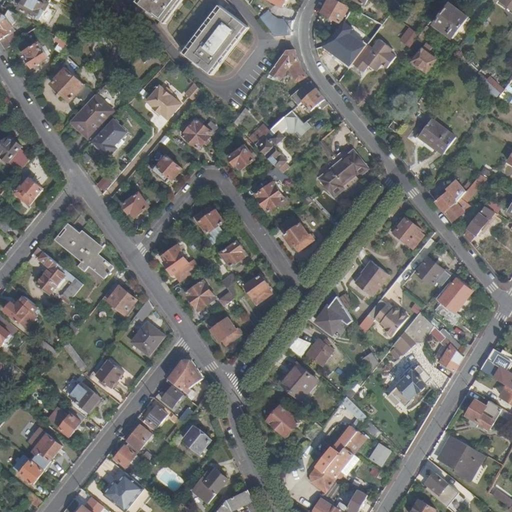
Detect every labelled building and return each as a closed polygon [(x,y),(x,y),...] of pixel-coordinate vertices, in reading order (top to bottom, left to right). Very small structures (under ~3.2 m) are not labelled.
[(51,0),(24,0),(20,9),(41,20),(51,0)] [(122,6),(118,0),(110,0),(118,10),(122,6)] [(181,0),(143,0),(140,4),(165,22),(181,0)] [(184,0),(181,0),(165,22),(167,23),(184,0)] [(338,0),(327,0),(321,12),(341,22),(350,6),(338,0)] [(447,0),(451,3),(459,9),(464,6),(468,1),(466,0),(447,0)] [(511,0),(501,0),(501,1),(511,8),(511,0)] [(469,16),(463,12),(459,9),(451,3),(435,25),(453,38),(469,16)] [(185,53),(188,55),(224,7),(221,5),(185,53)] [(438,13),(427,5),(424,8),(435,17),(438,13)] [(224,7),(188,55),(211,73),(248,26),(224,7)] [(0,40),(6,49),(16,42),(10,33),(15,30),(12,25),(20,15),(8,9),(5,15),(0,11),(0,40)] [(293,27),(294,21),(278,19),(272,15),(269,11),(261,18),(276,36),(293,35),(293,27)] [(381,11),(376,20),(378,22),(383,24),(384,24),(389,16),(381,11)] [(81,15),(74,24),(81,28),(88,20),(81,15)] [(347,21),(325,46),(350,68),(353,64),(367,45),(351,35),(354,29),(347,21)] [(248,26),(211,73),(214,75),(232,51),(250,27),(248,26)] [(421,35),(419,38),(425,43),(434,30),(428,26),(421,35)] [(410,47),(420,34),(411,27),(400,40),(410,47)] [(56,49),(62,53),(71,43),(58,36),(55,42),(59,44),(56,49)] [(353,64),(363,72),(368,65),(372,67),(377,60),(382,63),(388,68),(397,56),(390,52),(393,47),(380,38),(373,47),(369,43),(367,45),(353,64)] [(40,42),(25,52),(29,57),(27,58),(32,68),(49,57),(40,42)] [(432,47),(427,43),(414,61),(428,72),(437,58),(429,52),(432,47)] [(460,45),(458,48),(457,50),(464,57),(467,52),(460,45)] [(297,57),(295,49),(287,49),(271,73),(281,79),(290,68),(296,80),(299,80),(308,76),(305,72),(302,67),(299,62),(297,57)] [(376,70),(382,63),(377,60),(372,67),(376,70)] [(61,62),(52,71),(58,77),(53,83),(71,100),(77,94),(83,100),(92,90),(61,62)] [(484,65),(479,72),(487,79),(490,75),(492,73),(484,65)] [(505,89),(490,75),(487,79),(502,93),(505,89)] [(317,87),(311,81),(302,87),(291,96),(299,104),(300,104),(304,100),(303,100),(317,87)] [(187,93),(195,101),(199,96),(203,91),(195,83),(187,93)] [(171,120),(184,104),(174,96),(174,93),(169,88),(165,88),(162,86),(149,102),(156,107),(155,108),(163,115),(164,114),(171,120)] [(330,104),(317,87),(303,100),(304,100),(300,104),(302,106),(306,103),(312,110),(315,108),(319,112),(330,104)] [(208,95),(203,91),(199,96),(204,100),(208,95)] [(97,94),(72,121),(89,137),(114,111),(97,94)] [(10,116),(16,109),(11,101),(1,111),(10,116)] [(248,110),(245,108),(235,122),(236,124),(240,128),(250,114),(247,112),(248,110)] [(304,123),(293,110),(271,130),(256,144),(279,167),(284,172),(291,167),(286,162),(288,160),(275,145),(276,143),(278,144),(286,137),(285,135),(282,133),(286,130),(288,132),(295,131),(298,128),(304,123)] [(0,130),(10,117),(0,111),(0,117),(2,119),(0,121),(0,130)] [(389,127),(396,132),(405,120),(398,115),(389,127)] [(128,131),(115,118),(94,140),(111,155),(121,145),(118,142),(128,131)] [(198,119),(183,135),(200,150),(214,133),(198,119)] [(457,137),(432,119),(418,138),(436,152),(438,148),(445,153),(457,137)] [(312,126),(308,120),(304,123),(298,128),(302,133),(312,126)] [(250,137),(256,144),(271,130),(265,124),(250,137)] [(25,167),(32,158),(21,150),(23,147),(16,141),(14,143),(9,139),(0,150),(0,154),(21,172),(25,167)] [(246,145),(231,157),(237,165),(239,164),(243,169),(256,159),(246,145)] [(332,172),(330,170),(320,178),(334,196),(345,188),(342,184),(356,172),(359,176),(369,168),(355,151),(345,158),(347,161),(332,172)] [(41,156),(37,152),(32,158),(25,167),(29,170),(41,156)] [(168,155),(154,170),(167,182),(171,177),(174,179),(184,168),(168,155)] [(345,158),(330,170),(332,172),(347,161),(345,158)] [(114,164),(105,175),(112,181),(121,170),(114,164)] [(481,174),(476,180),(482,183),(486,178),(481,174)] [(30,206),(44,189),(31,179),(24,187),(21,185),(15,194),(30,206)] [(437,201),(446,212),(458,202),(462,198),(467,191),(458,180),(448,190),(449,191),(437,201)] [(462,198),(466,201),(467,202),(482,183),(476,180),(467,191),(462,198)] [(274,182),(257,195),(269,211),(286,199),(274,182)] [(133,212),(136,216),(150,206),(140,192),(124,204),(130,213),(133,212)] [(446,212),(454,221),(466,211),(461,205),(458,202),(446,212)] [(214,244),(230,234),(222,223),(225,221),(217,210),(214,211),(210,205),(195,217),(199,222),(200,222),(208,233),(207,234),(214,244)] [(464,234),(470,241),(476,233),(478,234),(496,212),(486,206),(464,234)] [(0,227),(6,233),(13,224),(0,213),(0,227)] [(293,216),(280,225),(287,233),(285,235),(293,246),(296,244),(299,250),(315,240),(310,234),(309,234),(301,223),(299,224),(293,216)] [(423,230),(408,217),(401,225),(398,223),(393,230),(415,248),(425,235),(421,232),(423,230)] [(90,267),(96,271),(90,240),(71,226),(58,243),(83,263),(79,267),(86,272),(90,267)] [(99,242),(88,234),(90,240),(96,245),(99,242)] [(96,245),(90,240),(96,271),(106,278),(115,267),(100,254),(94,248),(96,245)] [(243,251),(245,249),(239,241),(222,252),(232,266),(246,256),(243,251)] [(105,247),(99,242),(96,245),(94,248),(100,254),(105,247)] [(176,273),(181,281),(200,268),(194,260),(191,262),(181,249),(182,249),(179,244),(162,256),(175,274),(176,273)] [(69,273),(39,248),(34,254),(48,266),(44,271),(47,274),(39,284),(51,294),(66,277),(69,273)] [(438,280),(444,285),(452,275),(430,257),(417,272),(419,273),(426,279),(434,285),(438,280)] [(390,275),(372,262),(366,270),(367,270),(356,284),(372,297),(390,275)] [(86,272),(99,284),(96,271),(90,267),(86,272)] [(96,271),(99,284),(102,283),(106,278),(96,271)] [(74,283),(77,279),(69,273),(66,277),(74,283)] [(426,279),(419,273),(415,278),(422,283),(426,279)] [(235,282),(237,281),(233,274),(223,281),(227,287),(235,282)] [(263,275),(247,286),(255,298),(254,298),(258,304),(273,293),(269,288),(271,286),(263,275)] [(474,291),(457,278),(441,299),(444,301),(437,310),(457,325),(464,316),(458,312),(474,291)] [(64,295),(71,301),(84,285),(77,279),(74,283),(64,295)] [(205,280),(187,293),(199,310),(217,297),(205,280)] [(244,295),(235,282),(227,287),(230,291),(235,298),(237,300),(244,295)] [(140,300),(117,283),(102,300),(104,306),(106,307),(111,302),(128,315),(140,300)] [(220,299),(225,306),(227,304),(235,298),(230,291),(220,299)] [(347,293),(340,297),(348,309),(354,305),(347,293)] [(340,297),(339,295),(319,321),(334,332),(342,322),(345,325),(347,327),(356,321),(348,309),(340,297)] [(35,314),(39,308),(26,297),(18,307),(12,303),(6,312),(28,329),(38,316),(35,314)] [(237,311),(242,308),(237,300),(235,298),(227,304),(231,310),(235,308),(237,311)] [(154,306),(149,299),(137,315),(143,320),(154,306)] [(388,305),(381,299),(368,315),(375,321),(377,318),(387,326),(385,329),(394,337),(410,318),(402,311),(399,312),(395,309),(388,304),(388,305)] [(433,324),(422,313),(393,347),(395,349),(392,352),(398,358),(403,354),(404,355),(417,343),(410,335),(415,331),(425,342),(432,331),(434,327),(433,324)] [(20,331),(1,316),(0,318),(0,348),(10,336),(14,338),(20,331)] [(229,318),(213,329),(220,340),(223,339),(227,345),(242,334),(238,328),(237,328),(229,318)] [(79,330),(71,324),(67,330),(74,335),(79,330)] [(165,335),(156,329),(155,330),(147,324),(134,341),(151,354),(165,335)] [(456,371),(465,356),(458,349),(438,328),(433,324),(434,327),(432,331),(445,344),(438,357),(442,360),(441,362),(456,371)] [(299,336),(290,349),(301,357),(311,344),(299,336)] [(332,343),(327,340),(325,342),(320,339),(309,355),(323,366),(336,350),(330,346),(332,343)] [(465,356),(472,345),(464,340),(458,349),(465,356)] [(44,341),(40,347),(55,359),(60,353),(44,341)] [(65,347),(71,356),(75,352),(68,343),(65,347)] [(511,388),(511,373),(508,371),(511,365),(511,359),(494,349),(482,370),(508,386),(511,388)] [(373,352),(363,359),(372,371),(380,362),(373,352)] [(184,359),(169,378),(188,393),(192,389),(191,388),(205,378),(193,360),(184,359)] [(112,389),(126,373),(108,361),(96,377),(112,389)] [(318,380),(300,364),(284,384),(302,399),(318,380)] [(433,379),(420,365),(414,371),(411,368),(402,377),(405,381),(388,396),(398,406),(402,403),(407,407),(415,399),(413,397),(418,393),(419,393),(433,379)] [(87,418),(88,419),(92,414),(90,413),(102,398),(82,383),(71,397),(75,400),(71,405),(72,406),(87,418)] [(185,395),(173,386),(163,399),(174,408),(185,395)] [(511,388),(508,386),(501,396),(511,403),(511,414),(511,388)] [(348,397),(351,399),(356,393),(348,387),(344,393),(348,397)] [(359,416),(353,425),(359,430),(369,418),(358,406),(351,399),(348,397),(344,402),(359,416)] [(503,409),(491,401),(488,406),(477,399),(467,415),(490,430),(499,415),(503,409)] [(194,402),(180,419),(186,424),(200,407),(194,402)] [(282,404),(269,420),(288,436),(301,421),(282,404)] [(71,437),(87,418),(72,406),(68,412),(72,415),(70,417),(59,408),(50,420),(71,437)] [(157,406),(144,423),(156,432),(169,415),(157,406)] [(503,409),(499,415),(511,422),(511,421),(511,414),(503,409)] [(180,419),(173,413),(171,416),(173,417),(172,418),(179,424),(166,441),(171,444),(186,424),(180,419)] [(376,437),(382,431),(371,420),(365,426),(376,437)] [(306,435),(313,440),(323,428),(316,422),(306,435)] [(313,481),(327,492),(338,477),(327,471),(346,447),(359,430),(353,425),(335,448),(334,447),(312,475),(313,481)] [(142,426),(131,439),(133,446),(140,451),(153,435),(142,426)] [(196,427),(185,440),(202,453),(213,440),(196,427)] [(45,472),(46,473),(54,462),(52,461),(63,447),(41,429),(30,442),(38,448),(34,452),(39,456),(34,461),(32,460),(32,461),(45,472)] [(346,447),(355,454),(370,436),(368,434),(366,436),(359,430),(346,447)] [(484,455),(453,437),(440,459),(457,469),(456,472),(470,480),(484,455)] [(392,450),(381,443),(372,458),(383,465),(392,450)] [(127,467),(136,456),(136,452),(126,445),(116,459),(127,467)] [(169,446),(159,458),(165,463),(175,451),(169,446)] [(342,479),(345,474),(343,471),(355,454),(346,447),(327,471),(338,477),(342,479)] [(145,455),(150,460),(153,456),(147,452),(145,455)] [(346,474),(360,457),(355,454),(343,471),(345,474),(346,474)] [(45,472),(32,461),(21,474),(34,485),(45,472)] [(212,475),(217,470),(212,466),(207,472),(212,475)] [(371,473),(380,478),(383,471),(374,466),(371,473)] [(120,482),(127,473),(125,471),(122,468),(115,478),(120,482)] [(229,479),(217,470),(212,475),(207,472),(192,490),(210,504),(229,479)] [(139,483),(127,473),(120,482),(115,478),(103,493),(126,511),(139,511),(146,504),(144,491),(142,485),(139,483)] [(429,485),(425,489),(446,506),(458,492),(436,473),(427,483),(429,485)] [(253,488),(249,490),(254,500),(257,498),(253,488)] [(496,488),(493,495),(501,499),(505,493),(496,488)] [(349,508),(355,511),(359,511),(363,505),(369,494),(360,489),(349,508)] [(254,500),(249,490),(228,500),(218,511),(232,511),(233,511),(246,504),(254,501),(254,500)] [(26,497),(40,508),(45,502),(31,491),(26,497)] [(458,492),(446,506),(452,511),(464,498),(458,492)] [(511,498),(505,493),(501,499),(511,504),(510,508),(511,509),(511,498)] [(366,507),(372,496),(369,494),(363,505),(366,507)] [(92,511),(100,511),(105,507),(93,498),(86,507),(92,511)] [(313,511),(343,511),(346,507),(341,503),(338,508),(322,498),(313,511)] [(435,511),(437,510),(421,500),(413,511),(435,511)] [(259,511),(254,501),(246,504),(249,511),(259,511)]
